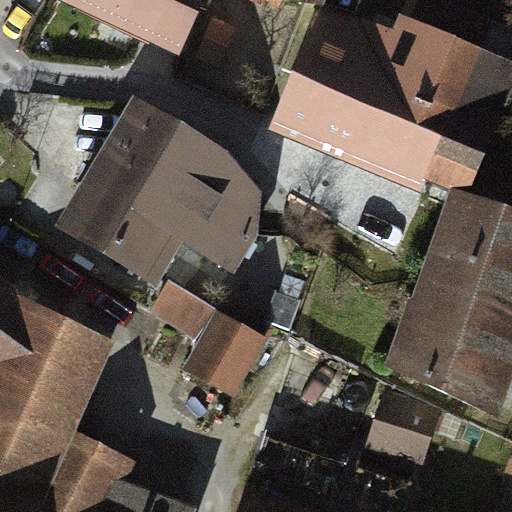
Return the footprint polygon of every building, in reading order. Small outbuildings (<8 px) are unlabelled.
[(86,0),(187,49),(207,0),(86,0)] [(322,0),(355,9),(358,0),(322,0)] [(434,170),(470,185),(511,84),(511,67),(453,43),(463,18),(423,1),(396,64),(364,51),(376,24),(328,4),(280,118),(429,180),(434,170)] [(141,108),(71,230),(148,278),(178,231),(232,266),(254,232),(254,195),(223,158),(141,108)] [(474,203),(461,197),(400,370),(491,409),(511,351),(511,132),(504,130),(474,203)] [(0,511),(193,511),(113,481),(123,462),(73,437),(89,402),(81,397),(104,348),(5,299),(8,293),(0,287),(0,362),(0,363),(0,511)] [(221,308),(187,371),(231,394),(265,331),(221,308)] [(393,389),(374,449),(430,467),(449,407),(393,389)] [(271,440),(247,511),(409,511),(418,486),(271,440)]
